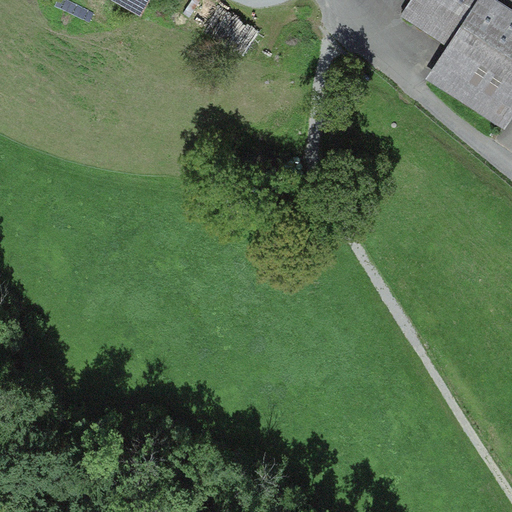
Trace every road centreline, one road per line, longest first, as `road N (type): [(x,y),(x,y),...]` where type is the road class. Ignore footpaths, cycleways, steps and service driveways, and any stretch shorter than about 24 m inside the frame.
road 1 (track): [(353,18),(335,65),(335,191),(511,487)]
road 2 (track): [(511,172),(373,52)]
